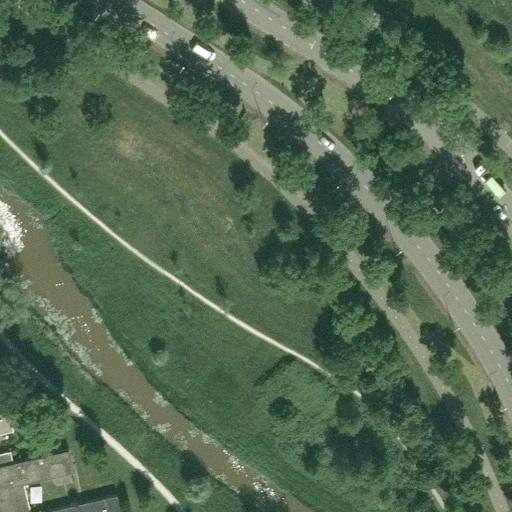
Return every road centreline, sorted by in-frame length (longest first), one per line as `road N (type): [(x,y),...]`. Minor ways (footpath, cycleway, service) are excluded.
road 1 (primary): [(114,0),(325,144),(429,261),(511,391)]
road 2 (primary): [(511,216),(403,106),(241,0)]
